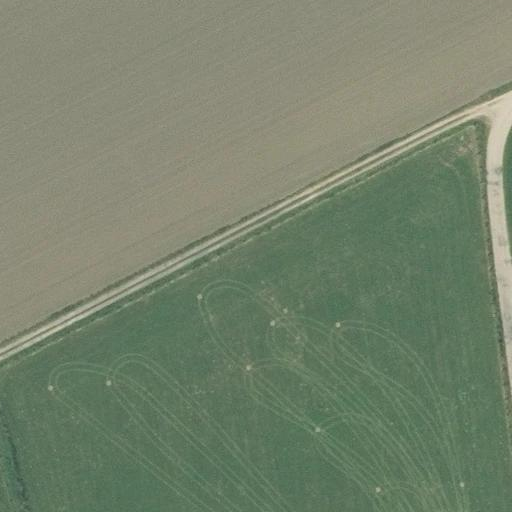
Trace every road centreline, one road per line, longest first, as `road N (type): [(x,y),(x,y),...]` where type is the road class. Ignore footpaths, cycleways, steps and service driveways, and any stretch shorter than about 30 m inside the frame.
road 1 (track): [(511,95),(302,193),(0,354)]
road 2 (track): [(511,96),(494,128),(492,171),(511,327)]
